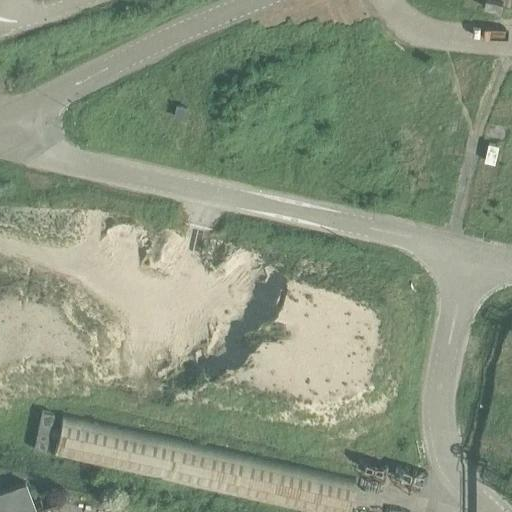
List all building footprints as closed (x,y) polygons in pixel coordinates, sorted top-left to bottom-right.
[(485,0),(484,7),(501,11),(503,3),(491,0),(485,0)] [(184,118),(187,108),(179,106),(176,106),(174,116),(184,118)] [(496,163),(500,145),(497,145),(490,143),(486,161),(493,163),(496,163)] [(43,409),(34,448),(45,451),(54,412),(43,409)] [(348,511),(356,477),(303,465),(63,411),(53,455),(310,511),(348,511)] [(25,482),(0,490),(0,511),(35,511),(35,510),(43,507),(40,499),(32,501),(25,482)]
